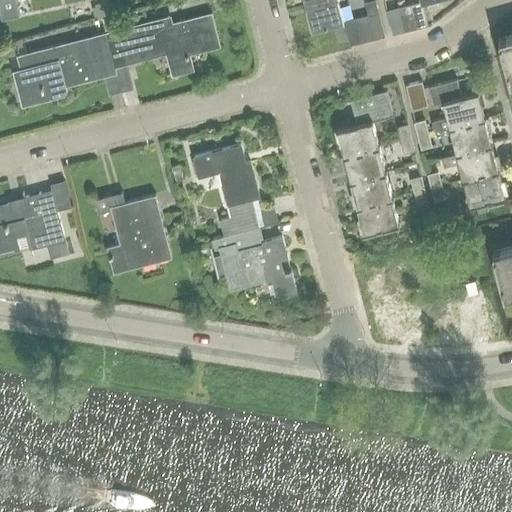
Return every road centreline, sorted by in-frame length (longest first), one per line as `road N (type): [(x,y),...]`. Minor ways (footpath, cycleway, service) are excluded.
road 1 (unclassified): [(0,307),(355,363)]
road 2 (residential): [(0,159),(288,87)]
road 3 (residential): [(355,363),(288,87)]
road 4 (residential): [(288,87),(421,51),(496,0)]
road 5 (unclassified): [(355,363),(424,371),(511,363)]
